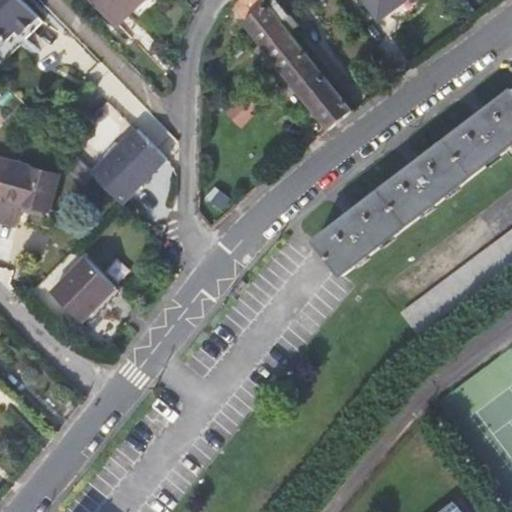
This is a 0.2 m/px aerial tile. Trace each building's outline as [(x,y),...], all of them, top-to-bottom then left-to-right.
[(0,0),(0,59),(7,67),(32,42),(27,37),(44,21),(24,0),(0,0)] [(91,0),(113,24),(124,14),(110,0),(91,0)] [(110,0),(124,14),(125,12),(120,7),(127,0),(110,0)] [(283,71),(330,131),(337,126),(343,121),(354,112),(292,32),(301,25),(294,15),(291,16),(277,0),(275,0),(269,4),(265,0),(236,0),(231,6),(283,71)] [(367,0),(385,24),(394,17),(398,17),(404,16),(410,14),(414,11),(418,6),(420,0),(367,0)] [(226,104),(240,124),(263,108),(250,88),(226,104)] [(511,91),(487,109),(485,106),(478,111),(473,115),(476,118),(424,157),(421,154),(412,161),(407,165),(411,167),(356,209),(354,206),(348,211),(343,214),(345,217),(318,237),(345,274),(511,147),(511,91)] [(114,153),(103,164),(93,172),(124,202),(167,160),(137,131),(130,138),(114,153)] [(125,133),(109,148),(114,153),(130,138),(125,133)] [(13,165),(4,203),(46,214),(48,209),(72,215),(81,182),(13,165)] [(511,230),(402,311),(417,332),(511,262),(511,230)] [(86,257),(55,292),(85,321),(117,287),(86,257)]
